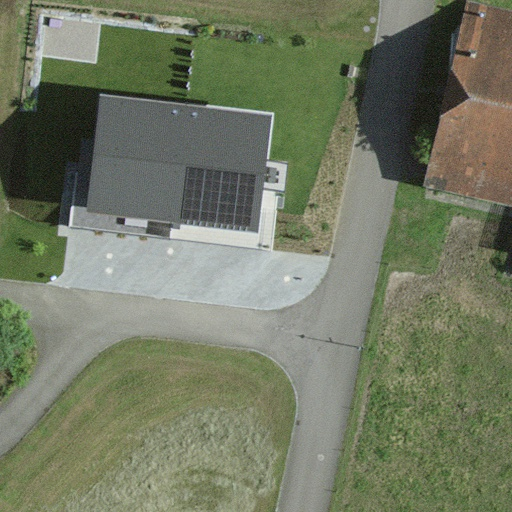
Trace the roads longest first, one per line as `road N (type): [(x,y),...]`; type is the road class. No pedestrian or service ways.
road 1 (residential): [(326,351),(412,0)]
road 2 (residential): [(326,351),(0,305)]
road 3 (residential): [(299,511),(326,351)]
road 4 (unknown): [(80,314),(29,414),(0,439)]
